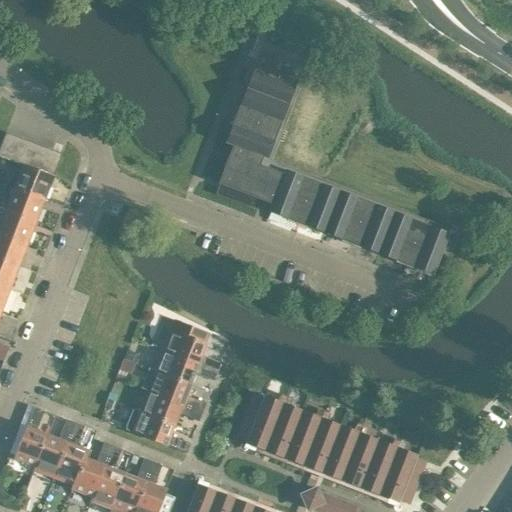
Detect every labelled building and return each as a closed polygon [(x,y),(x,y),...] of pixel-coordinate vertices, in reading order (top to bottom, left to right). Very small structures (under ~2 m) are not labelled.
[(215,177),(211,189),(252,204),(256,193),(258,194),(259,189),(270,193),(266,205),(282,211),(284,212),(301,218),(302,219),(319,225),(320,226),(338,232),(338,233),(356,239),(357,240),(374,246),(375,246),(393,254),(411,260),(411,261),(429,268),(430,268),(445,229),(426,222),(408,215),(390,208),(389,207),(372,201),(371,200),(353,194),(353,193),(335,187),(334,186),(317,180),(316,179),(299,173),(297,172),(281,165),(279,170),(254,160),(257,151),(261,153),(272,125),(282,98),(292,71),(293,71),(303,44),(264,29),(253,56),(243,83),(232,110),(222,137),(230,140),(215,177)] [(2,126),(0,131),(0,150),(5,152),(13,130),(2,126)] [(13,130),(5,152),(16,157),(24,135),(13,130)] [(24,135),(16,157),(27,161),(35,139),(24,135)] [(35,139),(27,161),(38,165),(46,143),(35,139)] [(46,143),(38,165),(50,170),(59,148),(58,148),(46,143)] [(19,159),(10,182),(41,194),(49,172),(50,171),(19,159)] [(1,179),(0,182),(0,188),(7,191),(2,205),(32,216),(41,194),(10,182),(1,179)] [(2,205),(0,208),(0,229),(24,239),(32,216),(2,205)] [(0,229),(0,255),(15,261),(24,239),(0,229)] [(0,255),(0,281),(6,284),(15,261),(0,255)] [(166,324),(158,345),(214,366),(218,357),(198,350),(202,338),(201,337),(204,329),(205,328),(170,315),(166,324)] [(214,334),(210,340),(220,345),(223,338),(214,334)] [(123,344),(119,353),(130,357),(134,349),(123,344)] [(158,345),(151,365),(155,366),(154,366),(188,379),(192,368),(210,375),(211,375),(214,366),(158,345)] [(119,353),(115,364),(126,368),(130,357),(119,353)] [(154,366),(147,387),(199,407),(202,398),(183,391),(188,379),(154,366)] [(114,367),(111,373),(120,376),(122,370),(114,367)] [(106,387),(104,393),(111,396),(113,390),(106,387)] [(139,406),(139,407),(172,419),(176,408),(194,415),(195,416),(199,407),(147,387),(139,406)] [(250,389),(233,432),(243,435),(259,392),(250,389)] [(243,435),(242,437),(395,497),(396,495),(412,452),(413,450),(260,391),(259,392),(243,435)] [(104,393),(101,400),(108,403),(111,396),(104,393)] [(31,402),(11,453),(32,461),(44,429),(33,425),(40,406),(40,405),(31,402)] [(130,403),(122,424),(182,447),(183,447),(187,438),(186,437),(168,430),(172,419),(139,407),(139,406),(130,403)] [(32,461),(30,465),(50,473),(72,417),(62,414),(62,415),(55,434),(44,429),(32,461)] [(72,417),(50,473),(70,480),(72,477),(81,453),(82,453),(85,445),(73,441),(77,429),(81,421),(72,417)] [(70,480),(69,484),(89,492),(109,441),(100,437),(99,437),(92,457),(82,453),(81,453),(72,477),(70,480)] [(89,492),(87,496),(107,503),(121,468),(110,464),(117,445),(118,444),(109,441),(89,492)] [(412,452),(396,495),(405,499),(422,456),(412,452)] [(107,503),(105,509),(112,511),(127,511),(129,507),(149,456),(140,453),(136,462),(132,472),(121,468),(107,503)] [(129,507),(127,511),(162,511),(171,492),(161,488),(162,484),(161,484),(150,479),(157,459),(149,456),(129,507)] [(277,511),(193,479),(180,511),(277,511)] [(309,482),(295,488),(301,502),(302,502),(302,503),(306,504),(307,504),(308,504),(328,511),(354,511),(356,508),(353,500),(316,485),(315,485),(314,484),(310,482),(310,483),(309,482)]
